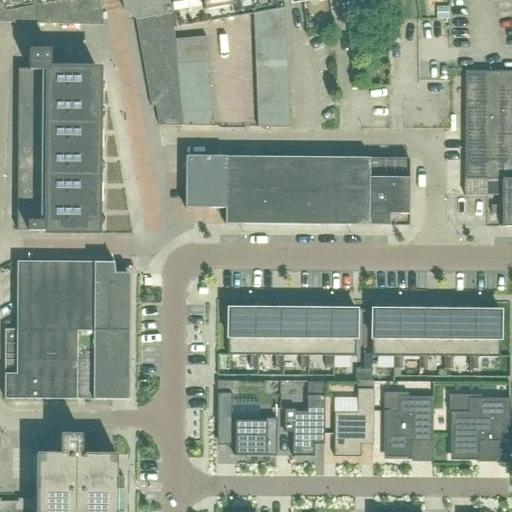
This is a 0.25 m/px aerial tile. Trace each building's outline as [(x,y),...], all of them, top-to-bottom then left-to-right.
[(0,0),(0,23),(32,25),(27,0),(0,0)] [(27,0),(32,25),(104,27),(98,0),(121,0),(124,11),(135,21),(151,108),(156,107),(159,126),(215,127),(206,50),(205,37),(173,40),(172,26),(169,0),(27,0)] [(169,0),(172,26),(252,16),(253,129),(285,129),(284,10),(282,0),(169,0)] [(28,70),(18,70),(17,232),(96,232),(96,216),(96,174),(97,70),(62,70),(58,53),(49,53),(49,50),(28,50),(28,70)] [(511,180),(511,72),(464,72),(463,180),(511,180)] [(226,209),(227,158),(226,158),(226,157),(185,157),(184,209),(224,209),(226,209)] [(365,159),(227,158),(226,209),(224,209),(224,225),(365,226),(408,226),(409,159),(365,159)] [(511,227),(511,180),(463,180),(463,196),(501,196),(501,228),(511,227)] [(92,400),(92,401),(128,401),(128,399),(129,332),(129,331),(129,274),(114,273),(113,262),(112,262),(111,261),(17,263),(16,330),(5,330),(4,399),(92,400)] [(253,309),(227,309),(227,356),(249,356),(253,356),(253,309)] [(253,356),(257,356),(274,356),(278,356),(279,310),(253,309),(253,356)] [(304,310),(279,310),(278,356),(282,356),(299,357),(303,357),(304,310)] [(303,357),(307,357),(324,357),(329,357),(329,310),(304,310),(303,357)] [(355,357),(355,310),(329,310),(329,357),(333,357),(355,357)] [(393,357),(397,357),(397,311),(371,310),(371,357),(393,357)] [(397,357),(401,357),(418,357),(422,357),(423,311),(397,311),(397,357)] [(443,358),(447,358),(448,311),(423,311),(422,357),(426,357),(443,358)] [(447,358),(451,358),(468,358),(472,358),(473,311),(448,311),(447,358)] [(472,358),(477,358),(499,358),(499,311),(473,311),(472,358)] [(257,356),(253,356),(249,356),(249,368),(257,368),(257,356)] [(274,356),(274,368),(282,368),(282,356),(278,356),(274,356)] [(307,369),(307,357),(303,357),(299,357),(299,368),(307,369)] [(332,369),(333,357),(329,357),(324,357),(324,369),(332,369)] [(393,369),(401,369),(401,357),(397,357),(393,357),(393,369)] [(426,357),(422,357),(418,357),(418,369),(426,369),(426,357)] [(447,358),(443,358),(443,370),(451,370),(451,358),(447,358)] [(468,358),(468,370),(476,370),(477,358),(472,358),(468,358)] [(363,370),(354,370),(354,382),(362,382),(363,370)] [(363,370),(362,382),(371,382),(371,370),(363,370)] [(356,414),(333,414),(333,458),(359,458),(360,446),(372,446),(373,390),(356,390),(356,414)] [(266,457),(275,457),(275,419),(231,419),(231,394),(216,394),(216,420),(216,426),(229,426),(229,432),(229,440),(234,440),(233,456),(266,457)] [(323,446),(323,397),(306,397),(306,415),(294,415),(294,411),(283,411),(283,434),(291,434),(291,458),(313,458),(313,446),(323,446)] [(432,398),(397,397),(397,411),(385,411),(384,458),(410,458),(411,442),(432,443),(432,398)] [(508,443),(508,399),(467,399),(467,413),(452,413),(451,459),(478,459),(478,443),(508,443)] [(97,435),(60,434),(59,434),(59,454),(35,454),(34,510),(25,510),(25,511),(115,511),(116,490),(124,490),(124,478),(116,478),(116,454),(97,454),(97,435)] [(0,511),(17,511),(18,502),(0,502),(0,511)]
